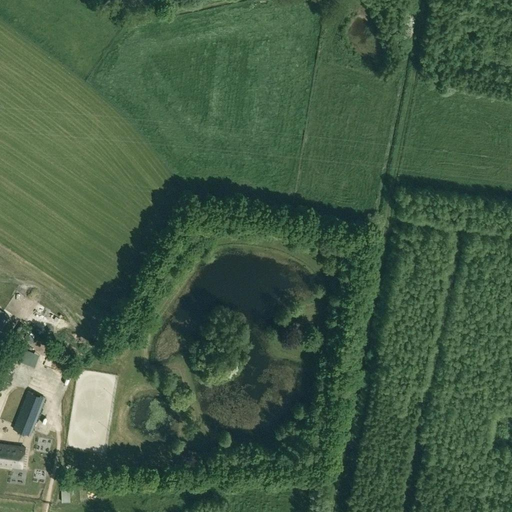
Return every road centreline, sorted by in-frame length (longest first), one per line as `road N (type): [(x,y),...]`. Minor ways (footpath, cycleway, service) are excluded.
road 1 (track): [(331,511),(425,0)]
road 2 (track): [(225,0),(131,19),(83,0)]
